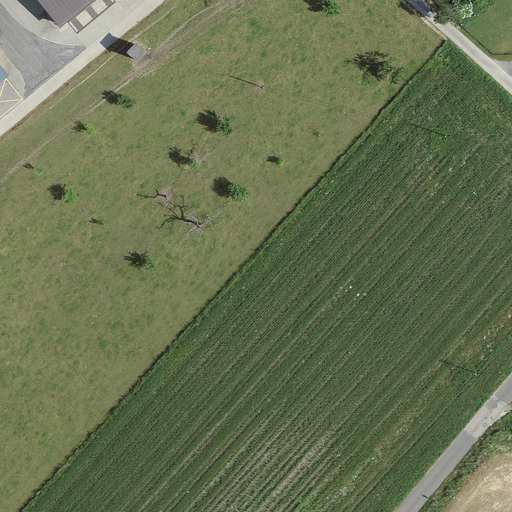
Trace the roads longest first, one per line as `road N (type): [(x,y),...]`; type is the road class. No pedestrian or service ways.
road 1 (residential): [(154,0),(0,128)]
road 2 (unclassified): [(402,511),(511,382)]
road 3 (residential): [(511,87),(416,0)]
